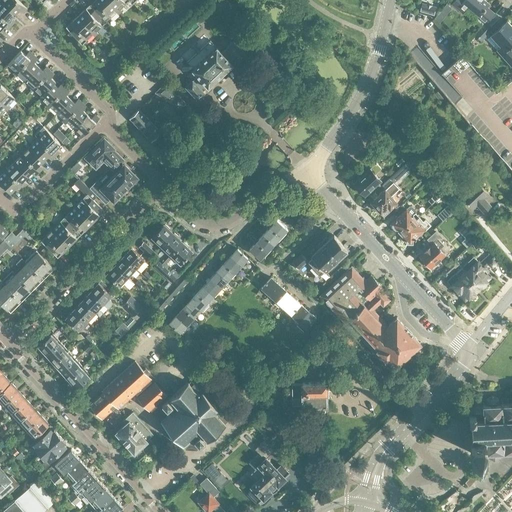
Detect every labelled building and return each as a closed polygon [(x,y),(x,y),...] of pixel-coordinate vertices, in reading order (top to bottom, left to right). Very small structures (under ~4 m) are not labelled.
[(1,0),(1,1),(15,13),(20,7),(24,11),(27,8),(18,0),(1,0)] [(96,3),(92,7),(106,21),(116,12),(118,14),(120,13),(107,0),(94,0),(94,1),(96,3)] [(107,0),(120,13),(121,11),(119,9),(128,0),(129,0),(132,3),(129,0),(107,0)] [(454,0),(451,4),(463,13),(468,7),(479,15),(476,18),(484,24),(486,22),(495,13),(487,6),(489,3),(485,0),(454,0)] [(0,15),(11,26),(14,23),(10,19),(15,13),(1,1),(0,1),(0,15)] [(420,10),(434,14),(436,6),(422,2),(420,10)] [(86,8),(78,15),(96,35),(98,33),(96,31),(106,21),(92,7),(88,10),(86,8)] [(439,23),(443,18),(437,14),(434,19),(439,23)] [(0,29),(5,24),(9,28),(11,26),(0,15),(0,29)] [(96,35),(78,15),(70,23),(72,25),(68,29),(82,44),(92,34),(94,36),(96,35)] [(497,49),(511,65),(511,63),(511,48),(510,46),(511,44),(511,26),(507,20),(491,35),(501,46),(497,49)] [(481,40),(493,28),(486,22),(484,24),(474,34),(481,40)] [(192,79),(186,86),(198,100),(205,93),(203,90),(208,85),(208,86),(233,63),(232,62),(237,58),(240,61),(246,54),(234,41),(222,52),(210,40),(187,62),(198,74),(192,79)] [(511,77),(496,92),(463,54),(441,73),(417,46),(413,49),(409,53),(437,86),(511,171),(511,77)] [(13,73),(15,75),(33,54),(30,52),(27,56),(21,50),(8,64),(15,71),(13,73)] [(19,74),(25,80),(38,66),(32,61),(36,57),(33,54),(15,75),(16,76),(19,74)] [(30,88),(32,90),(50,70),(47,67),(44,71),(38,66),(25,80),(32,86),(30,88)] [(40,97),(55,81),(49,76),(53,72),(50,70),(32,90),(33,92),(35,89),(41,95),(40,97)] [(45,106),(47,107),(65,87),(63,84),(59,88),(54,83),(55,82),(55,81),(40,97),(47,103),(45,106)] [(170,102),(173,106),(174,107),(179,111),(186,105),(184,103),(185,102),(177,94),(177,95),(165,82),(155,92),(170,102)] [(0,100),(9,109),(10,107),(8,105),(15,98),(0,85),(0,100)] [(50,106),(57,113),(70,98),(64,93),(68,89),(65,87),(47,107),(48,109),(50,106)] [(62,121),(64,123),(82,102),(79,100),(76,104),(70,98),(57,113),(64,119),(62,121)] [(0,113),(5,108),(7,110),(9,109),(0,100),(0,113)] [(67,122),(74,128),(87,114),(81,108),(85,104),(82,102),(64,123),(65,124),(67,122)] [(179,111),(174,107),(165,115),(169,120),(179,111)] [(130,117),(151,141),(161,132),(139,109),(130,117)] [(87,114),(74,128),(81,134),(79,136),(81,138),(99,118),(96,115),(93,119),(87,114)] [(38,134),(36,136),(55,156),(58,153),(54,150),(60,144),(44,128),(43,129),(40,129),(36,133),(38,134)] [(68,142),(71,137),(57,128),(54,134),(68,142)] [(36,140),(30,147),(43,160),(49,155),(53,158),(55,156),(36,136),(34,138),(36,140)] [(104,139),(86,157),(96,167),(103,160),(114,170),(125,160),(114,149),(114,148),(114,147),(111,144),(111,145),(104,139)] [(372,154),(377,160),(392,147),(386,141),(372,154)] [(21,150),(20,152),(39,172),(42,169),(38,166),(43,160),(30,147),(24,153),(21,150)] [(20,156),(14,162),(27,176),(33,170),(37,174),(39,172),(20,152),(18,154),(20,156)] [(5,166),(3,168),(23,188),(25,185),(22,181),(27,176),(14,162),(7,169),(5,166)] [(375,174),(381,168),(376,162),(366,172),(364,170),(358,175),(360,177),(354,183),(365,194),(380,180),(375,174)] [(381,211),(384,214),(396,202),(391,196),(399,188),(394,183),(409,168),(405,163),(389,178),(393,182),(372,202),(381,212),(381,211)] [(112,174),(108,169),(96,182),(90,188),(106,203),(111,198),(114,200),(122,192),(123,193),(130,186),(129,185),(137,177),(125,164),(114,175),(112,174)] [(23,188),(3,168),(2,170),(4,172),(0,175),(0,181),(10,192),(17,186),(20,190),(23,188)] [(75,202),(74,203),(92,222),(100,214),(98,212),(102,208),(93,199),(97,196),(78,177),(73,182),(86,195),(77,204),(75,202)] [(476,204),(484,212),(491,206),(483,198),(488,193),(477,181),(470,186),(471,188),(462,197),(472,208),(476,204)] [(74,207),(64,217),(79,232),(82,228),(85,230),(92,222),(74,203),(72,205),(74,207)] [(438,215),(443,220),(453,211),(448,205),(438,215)] [(418,216),(415,213),(416,210),(412,206),(409,206),(391,222),(392,223),(391,226),(394,229),(397,229),(400,232),(418,216)] [(418,216),(400,232),(406,239),(406,242),(412,242),(412,240),(424,229),(425,230),(430,225),(425,219),(423,221),(418,216)] [(52,225),(51,227),(69,245),(77,238),(75,235),(79,232),(64,217),(54,227),(52,225)] [(276,219),(272,224),(282,233),(287,228),(276,219)] [(151,238),(160,247),(173,233),(164,224),(151,238)] [(272,224),(267,229),(278,238),(282,233),(272,224)] [(16,236),(8,244),(12,248),(25,235),(30,240),(33,236),(24,227),(16,236)] [(69,245),(51,227),(49,228),(51,231),(41,241),(55,255),(60,251),(62,253),(69,245)] [(267,229),(263,234),(273,243),(278,238),(267,229)] [(424,252),(420,255),(427,263),(427,264),(429,266),(432,267),(434,265),(434,263),(443,255),(447,259),(455,252),(446,242),(443,244),(438,239),(441,237),(436,231),(427,239),(432,244),(431,246),(430,245),(424,251),(424,252)] [(4,240),(8,244),(16,236),(12,232),(4,240)] [(160,247),(170,256),(183,242),(173,233),(160,247)] [(263,234),(258,239),(269,248),(273,243),(263,234)] [(312,257),(308,262),(320,275),(348,249),(334,234),(311,256),(312,257)] [(258,239),(254,244),(264,253),(269,248),(258,239)] [(139,246),(151,257),(155,253),(143,242),(139,246)] [(162,264),(158,269),(172,282),(180,273),(173,269),(171,272),(167,268),(169,266),(168,263),(171,259),(175,261),(179,265),(192,251),(183,242),(170,256),(162,264)] [(264,253),(254,244),(249,249),(260,258),(264,253)] [(131,247),(123,256),(137,269),(145,260),(131,247)] [(237,248),(231,256),(241,265),(248,258),(237,248)] [(38,251),(26,263),(40,276),(48,268),(51,271),(54,268),(38,251)] [(302,254),(292,263),(298,269),(308,260),(302,254)] [(123,256),(115,265),(131,280),(129,278),(137,269),(123,256)] [(231,256),(224,263),(234,272),(241,265),(231,256)] [(485,273),(487,272),(473,256),(462,267),(466,271),(480,287),(486,280),(485,280),(488,277),(485,273)] [(486,262),(490,267),(495,263),(491,258),(486,262)] [(446,268),(450,272),(459,264),(455,259),(446,268)] [(26,263),(15,274),(29,288),(37,279),(40,282),(43,279),(40,276),(26,263)] [(224,263),(217,271),(227,280),(234,272),(224,263)] [(131,280),(115,265),(107,274),(115,281),(113,283),(119,289),(123,284),(126,286),(131,280)] [(356,337),(362,332),(379,315),(374,309),(381,302),(382,304),(389,297),(382,289),(384,288),(371,275),(364,281),(361,278),(362,277),(352,266),(320,296),(345,322),(343,324),(356,337)] [(465,300),(470,295),(472,295),(474,293),(474,292),(480,287),(466,271),(462,267),(447,281),(465,300)] [(315,290),(317,292),(318,294),(340,274),(337,270),(315,290)] [(142,274),(147,279),(149,280),(152,277),(150,276),(151,275),(146,271),(142,274)] [(217,271),(210,278),(220,287),(227,280),(217,271)] [(15,274),(4,285),(18,299),(26,290),(29,293),(32,290),(29,288),(15,274)] [(261,287),(269,294),(278,283),(271,277),(261,287)] [(210,278),(204,285),(214,295),(220,287),(210,278)] [(134,283),(139,288),(140,287),(141,288),(144,285),(143,285),(143,284),(138,279),(134,283)] [(99,283),(90,292),(104,305),(104,304),(108,308),(111,305),(112,304),(112,303),(112,302),(111,301),(111,300),(109,299),(112,296),(104,288),(106,285),(101,281),(99,283)] [(269,294),(277,301),(286,290),(278,283),(269,294)] [(18,299),(4,285),(0,288),(0,302),(7,309),(15,301),(18,304),(21,301),(18,299)] [(204,285),(197,293),(207,302),(214,295),(204,285)] [(159,289),(153,295),(157,299),(162,293),(159,289)] [(277,301),(284,307),(293,297),(286,290),(277,301)] [(90,292),(82,301),(96,313),(100,317),(103,313),(100,309),(104,305),(90,292)] [(197,293),(190,300),(200,310),(207,302),(197,293)] [(131,296),(127,300),(138,311),(142,307),(131,296)] [(284,307),(292,314),(301,303),(293,297),(284,307)] [(138,311),(127,300),(122,305),(134,316),(138,311)] [(190,300),(183,308),(193,317),(200,310),(190,300)] [(82,301),(74,309),(88,322),(96,313),(82,301)] [(292,314),(299,321),(308,310),(301,303),(292,314)] [(183,308),(177,315),(187,324),(193,317),(183,308)] [(88,322),(74,309),(66,318),(80,331),(88,322)] [(308,310),(299,321),(307,327),(316,317),(308,310)] [(187,324),(177,315),(170,323),(180,332),(187,324)] [(379,315),(362,332),(378,350),(386,359),(389,356),(397,364),(420,343),(397,317),(388,325),(379,315)] [(129,319),(124,324),(129,328),(134,323),(129,319)] [(327,326),(324,322),(318,328),(321,331),(327,326)] [(93,327),(99,333),(103,329),(97,323),(93,327)] [(72,334),(64,324),(59,328),(68,338),(72,334)] [(129,328),(124,324),(118,330),(122,334),(129,328)] [(39,346),(46,354),(60,341),(52,333),(39,346)] [(84,337),(84,338),(90,344),(94,341),(92,340),(92,339),(88,334),(84,337)] [(46,354),(54,362),(68,350),(60,341),(46,354)] [(102,356),(107,360),(115,351),(110,347),(102,356)] [(310,348),(298,358),(305,367),(317,356),(310,348)] [(54,362),(62,371),(75,358),(68,350),(54,362)] [(62,371),(69,379),(83,366),(75,358),(62,371)] [(138,397),(144,403),(160,388),(154,382),(153,383),(149,379),(150,378),(135,360),(103,389),(105,391),(90,404),(102,417),(116,405),(118,407),(135,392),(138,396),(138,397)] [(83,366),(69,379),(77,387),(91,375),(83,366)] [(1,373),(0,373),(0,388),(8,381),(1,373)] [(160,388),(144,403),(150,410),(153,407),(160,415),(160,420),(185,447),(199,448),(226,424),(225,422),(236,412),(202,376),(195,383),(192,380),(189,383),(188,382),(167,400),(164,397),(166,395),(160,388)] [(326,406),(326,382),(302,382),(302,406),(304,406),(304,411),(325,411),(325,406),(326,406)] [(0,399),(1,399),(5,404),(18,392),(10,383),(0,392),(0,399)] [(5,404),(12,412),(25,400),(18,392),(5,404)] [(511,403),(499,403),(498,398),(492,395),(486,399),(486,404),(474,405),(472,406),(470,410),(470,413),(468,413),(469,422),(470,422),(471,436),(469,436),(470,453),(488,452),(489,457),(495,460),(500,457),(501,451),(511,450),(511,403)] [(12,412),(19,420),(32,408),(25,400),(12,412)] [(19,420),(27,428),(40,416),(32,408),(19,420)] [(126,423),(115,432),(134,453),(147,441),(147,440),(153,434),(133,411),(123,420),(126,423)] [(40,416),(27,428),(34,436),(47,424),(40,416)] [(35,447),(40,453),(60,436),(54,430),(53,431),(51,429),(33,444),(35,447)] [(60,436),(40,453),(46,460),(41,464),(45,469),(51,463),(49,462),(66,446),(64,444),(66,442),(60,436)] [(266,457),(275,448),(269,443),(272,440),(267,436),(254,449),(264,459),(258,464),(258,465),(250,473),(257,480),(251,486),(252,487),(247,492),(257,502),(262,497),(263,498),(285,477),(266,457)] [(55,463),(64,473),(80,458),(71,449),(55,463)] [(16,457),(19,461),(24,456),(21,452),(16,457)] [(465,482),(469,487),(480,475),(487,460),(481,457),(479,462),(477,465),(476,468),(474,471),(470,476),(467,480),(465,482)] [(64,473),(72,482),(89,468),(80,458),(64,473)] [(220,487),(229,479),(212,461),(203,468),(220,487)] [(68,504),(97,478),(89,468),(72,482),(69,486),(74,491),(67,497),(69,498),(65,501),(68,504)] [(3,470),(0,472),(0,496),(8,490),(10,492),(19,484),(11,475),(9,477),(3,470)] [(50,478),(53,482),(60,476),(56,472),(50,478)] [(60,476),(53,482),(57,486),(64,480),(60,476)] [(225,511),(218,503),(219,502),(213,496),(219,490),(207,477),(200,483),(209,492),(199,501),(208,511),(213,507),(218,511),(225,511)] [(82,493),(89,502),(106,487),(97,478),(68,504),(70,507),(74,504),(74,505),(81,499),(78,496),(82,493)] [(37,480),(15,499),(25,511),(42,511),(49,507),(48,507),(55,501),(54,499),(37,480)] [(97,511),(114,497),(106,487),(89,502),(98,511),(96,511),(93,511),(91,510),(88,511),(97,511)] [(54,499),(55,501),(60,506),(64,502),(58,496),(54,499)] [(116,511),(123,506),(114,497),(97,511),(116,511)] [(25,511),(15,499),(0,511),(25,511)]
